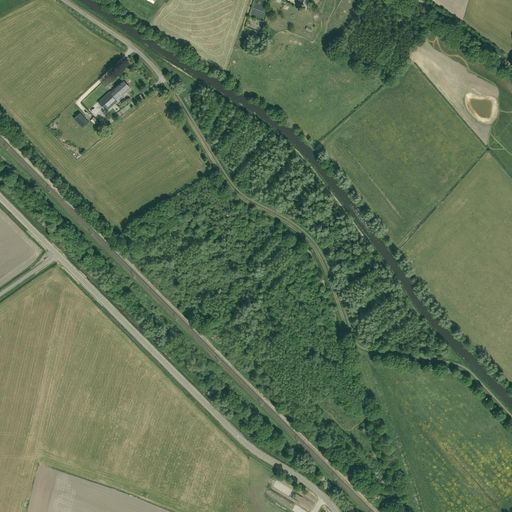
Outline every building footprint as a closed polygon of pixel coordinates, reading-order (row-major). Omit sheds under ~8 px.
[(115,88),(110,93),(116,99),(121,95),(122,96),(130,88),(122,80),(114,88),(115,88)] [(116,99),(110,93),(109,92),(98,102),(106,111),(117,101),(116,99)] [(80,112),(73,118),(82,128),(89,122),(80,112)] [(45,120),(49,124),(56,119),(52,114),(45,120)] [(42,124),(35,129),(37,132),(45,127),(42,124)]
